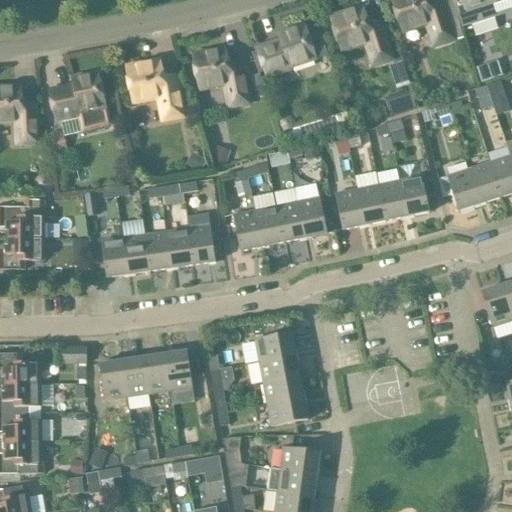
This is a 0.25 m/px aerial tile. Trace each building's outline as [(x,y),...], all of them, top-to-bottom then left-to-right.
[(427,0),(392,0),(403,32),(427,24),(434,46),(454,40),(441,0),(429,4),(427,0)] [(461,0),(466,13),(491,5),(490,3),(498,0),(461,0)] [(363,7),(331,18),(342,52),(366,44),(373,66),(393,60),(380,20),(368,24),(363,7)] [(281,41),(257,48),(267,78),(291,70),(291,67),(316,59),(305,26),(279,35),(281,41)] [(192,55),(199,91),(225,86),(229,108),(250,104),(242,63),(229,66),(226,49),(192,55)] [(390,63),(396,86),(410,83),(403,60),(390,63)] [(160,61),(127,68),(133,103),(159,98),(163,121),(184,117),(176,76),(163,78),(160,61)] [(498,61),(477,68),(482,84),(503,77),(498,61)] [(49,91),(56,121),(80,116),(83,131),(110,125),(99,73),(72,80),(73,86),(49,91)] [(487,87),(490,94),(503,90),(501,82),(487,87)] [(0,87),(0,123),(16,123),(17,146),(38,144),(36,103),(23,103),(22,86),(0,87)] [(421,86),(416,98),(428,104),(434,92),(421,86)] [(487,87),(483,88),(476,90),(479,98),(490,94),(487,87)] [(398,99),(402,112),(416,108),(412,95),(398,99)] [(448,106),(451,114),(452,113),(464,110),(461,101),(448,106)] [(448,106),(437,109),(440,117),(451,114),(448,106)] [(348,111),(354,129),(365,125),(360,107),(348,111)] [(433,121),(430,111),(422,113),(425,123),(433,121)] [(284,132),(288,147),(333,132),(328,117),(284,132)] [(388,125),(390,133),(404,129),(401,121),(388,125)] [(388,125),(377,128),(380,136),(390,133),(388,125)] [(346,132),(347,141),(361,136),(359,128),(346,132)] [(346,132),(334,136),(337,144),(347,141),(346,132)] [(286,151),(289,159),(303,155),(300,147),(286,151)] [(286,151),(276,155),(279,163),(289,159),(286,151)] [(511,194),(511,163),(510,157),(489,164),(501,199),(511,194)] [(501,199),(489,164),(469,170),(480,205),(501,199)] [(246,171),(249,179),(262,174),(259,166),(246,171)] [(480,205),(469,170),(447,177),(453,195),(459,212),(480,205)] [(246,171),(234,174),(237,183),(249,179),(246,171)] [(408,218),(430,213),(427,197),(436,195),(434,187),(425,189),(422,177),(400,182),(408,218)] [(447,177),(438,180),(443,198),(453,195),(447,177)] [(37,186),(38,190),(41,192),(45,192),(50,185),(49,181),(46,178),(42,179),(37,186)] [(235,184),(238,197),(251,194),(248,181),(235,184)] [(408,218),(400,182),(379,186),(387,222),(408,218)] [(197,183),(182,185),(184,193),(198,191),(197,183)] [(161,188),(162,197),(176,194),(175,186),(161,188)] [(387,222),(379,186),(358,190),(365,227),(387,222)] [(117,189),(118,197),(131,195),(131,187),(117,189)] [(161,188),(149,190),(150,198),(162,197),(161,188)] [(117,189),(104,190),(106,199),(118,197),(117,189)] [(365,227),(358,190),(336,195),(343,231),(365,227)] [(95,194),(85,195),(87,217),(98,216),(95,194)] [(306,239),(328,234),(320,198),(298,203),(306,239)] [(6,239),(45,239),(45,217),(45,201),(25,201),(25,208),(0,207),(0,223),(6,223),(6,239)] [(306,239),(298,203),(277,207),(284,244),(306,239)] [(284,244),(277,207),(256,212),(263,248),(284,244)] [(263,248),(256,212),(233,217),(241,253),(263,248)] [(77,217),(79,237),(88,236),(86,216),(77,217)] [(194,266),(216,263),(211,227),(189,230),(194,266)] [(194,266),(189,230),(167,233),(172,269),(194,266)] [(172,269),(167,233),(146,236),(151,272),(172,269)] [(151,272),(146,236),(124,239),(130,276),(151,272)] [(6,239),(6,255),(0,255),(0,270),(25,271),(25,262),(45,262),(45,239),(6,239)] [(130,276),(124,239),(102,242),(107,279),(130,276)] [(511,283),(503,286),(511,314),(511,283)] [(511,321),(511,314),(503,286),(481,293),(492,328),(511,321)] [(256,341),(260,363),(296,356),(292,334),(256,341)] [(86,364),(86,349),(64,349),(64,364),(86,364)] [(188,352),(165,355),(171,392),(193,388),(188,352)] [(3,386),(42,386),(41,363),(22,364),(22,354),(0,354),(0,370),(3,370),(3,386)] [(171,392),(165,355),(144,359),(149,395),(171,392)] [(296,356),(260,363),(264,384),(300,377),(296,356)] [(211,372),(219,371),(217,357),(208,359),(211,372)] [(149,395),(144,359),(122,362),(128,398),(149,395)] [(128,398),(122,362),(100,365),(105,401),(128,398)] [(211,372),(213,384),(221,383),(219,371),(211,372)] [(300,377),(264,384),(268,405),(304,399),(300,377)] [(0,415),(30,415),(30,408),(42,408),(42,386),(3,386),(3,402),(0,401),(0,415)] [(304,399),(268,405),(272,428),(308,421),(304,399)] [(218,415),(227,413),(225,400),(216,402),(218,415)] [(218,415),(220,427),(229,426),(227,413),(218,415)] [(4,444),(42,444),(42,421),(30,421),(30,415),(0,415),(0,428),(4,428),(4,444)] [(4,444),(4,460),(0,459),(0,475),(44,475),(44,464),(43,464),(42,444),(4,444)] [(179,448),(180,457),(194,455),(192,446),(179,448)] [(179,448),(166,450),(168,460),(180,457),(179,448)] [(317,476),(320,453),(284,448),(281,471),(317,476)] [(227,466),(236,465),(233,451),(225,452),(227,466)] [(94,454),(91,465),(102,469),(106,458),(94,454)] [(136,456),(138,465),(151,463),(150,454),(136,456)] [(136,456),(124,458),(126,467),(138,465),(136,456)] [(185,463),(187,472),(201,470),(199,461),(185,463)] [(83,463),(73,463),(73,474),(83,474),(83,463)] [(185,463),(173,465),(175,475),(187,472),(185,463)] [(227,466),(229,478),(238,476),(236,465),(227,466)] [(143,471),(145,480),(159,478),(157,468),(143,471)] [(99,472),(101,481),(114,479),(113,469),(99,472)] [(143,471),(131,473),(133,482),(145,480),(143,471)] [(317,476),(281,471),(278,492),(315,497),(317,476)] [(99,472),(87,474),(88,483),(101,481),(99,472)] [(0,511),(31,511),(29,497),(30,496),(28,486),(0,491),(0,511)] [(312,511),(315,497),(278,492),(275,511),(312,511)] [(235,511),(243,509),(244,509),(241,496),(233,498),(235,511)]
